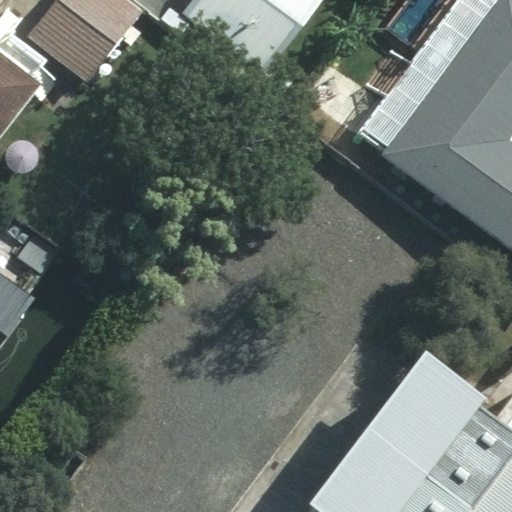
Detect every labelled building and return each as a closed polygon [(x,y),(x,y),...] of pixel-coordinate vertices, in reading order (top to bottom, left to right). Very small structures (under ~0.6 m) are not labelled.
[(0,0),(0,107),(12,91),(0,81),(0,0)] [(136,17),(115,0),(48,0),(14,42),(75,92),(136,17)] [(304,0),(186,0),(167,28),(244,84),(304,0)] [(511,141),(511,139),(511,0),(501,0),(387,153),(511,245),(511,141)] [(0,328),(25,294),(0,275),(0,328)] [(511,511),(511,406),(499,424),(409,358),(299,506),(307,511),(511,511)]
